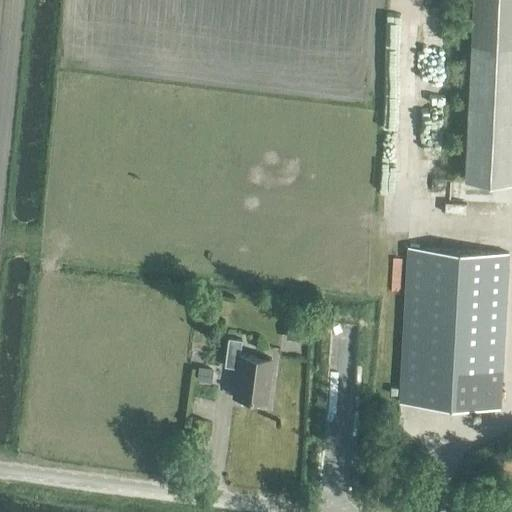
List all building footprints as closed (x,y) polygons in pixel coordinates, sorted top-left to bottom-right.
[(418,157),(449,158),(453,0),(426,0),(426,4),(396,3),(396,30),(409,30),(409,43),(422,44),(418,157)] [(511,0),(476,0),(471,173),(511,174),(511,0)] [(351,230),(350,274),(370,275),(371,230),(351,230)] [(499,408),(508,253),(407,247),(399,403),(499,408)] [(368,311),(351,310),(351,325),(341,325),(340,351),(368,351),(368,311)] [(298,325),(296,340),(307,341),(309,326),(298,325)] [(263,403),(269,360),(238,356),(240,342),(226,340),(222,368),(235,370),(231,398),(263,403)] [(511,454),(503,454),(502,468),(511,468),(511,454)]
